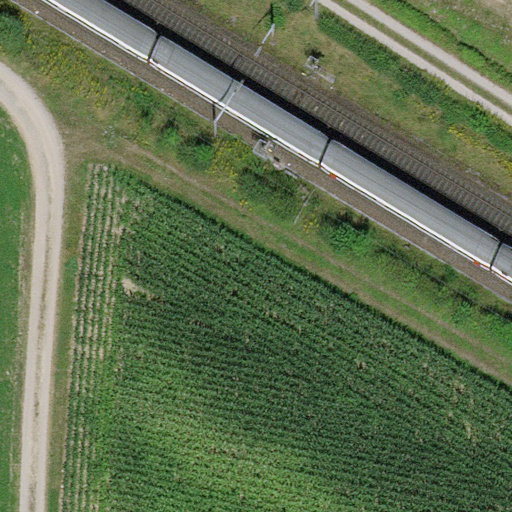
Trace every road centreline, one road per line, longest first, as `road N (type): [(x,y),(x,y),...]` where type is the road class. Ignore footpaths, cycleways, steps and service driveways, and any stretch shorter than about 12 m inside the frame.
road 1 (track): [(28,511),(44,152),(29,110),(0,84)]
road 2 (track): [(319,0),(511,125)]
